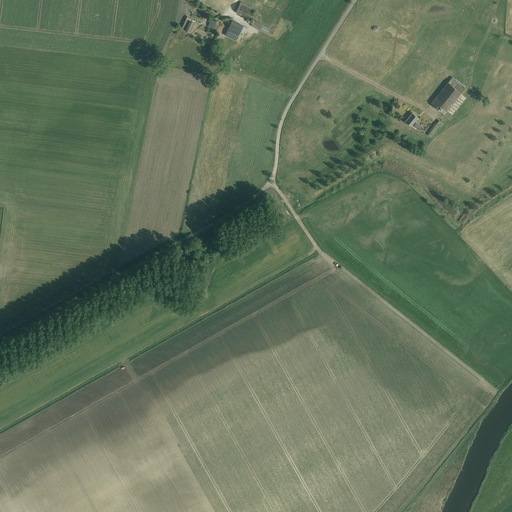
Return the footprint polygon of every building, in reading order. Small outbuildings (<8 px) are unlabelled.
[(247,17),(255,21),(255,20),(257,17),(249,12),(251,8),(240,2),(236,11),(247,17)] [(186,19),(181,28),(189,32),(194,22),(190,20),(191,18),(187,16),(186,19)] [(211,20),(208,27),(214,30),(217,22),(211,20)] [(239,34),(243,26),(232,20),(230,25),(228,28),(225,35),(236,41),(239,34)] [(271,29),(255,20),(255,21),(252,26),(268,35),(271,29)] [(444,113),(465,88),(453,78),(431,103),(444,113)] [(450,115),(456,108),(451,104),(445,111),(450,115)] [(421,127),(415,121),(418,118),(412,113),(405,121),(411,126),(413,124),(414,125),(419,130),(421,127)] [(435,123),(426,134),(431,138),(439,126),(441,127),(443,124),(439,120),(437,124),(435,123)]
